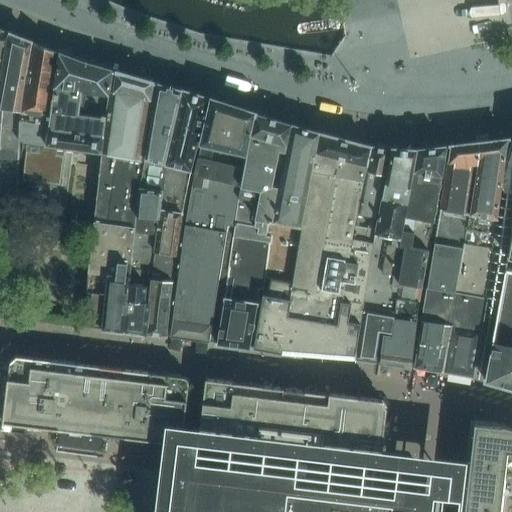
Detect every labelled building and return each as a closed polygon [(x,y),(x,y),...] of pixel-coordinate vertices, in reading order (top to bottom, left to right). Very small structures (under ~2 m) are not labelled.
[(0,75),(8,32),(0,28),(0,75)] [(0,200),(10,201),(18,202),(18,180),(19,150),(18,149),(18,148),(19,141),(19,140),(20,120),(20,110),(21,97),(30,41),(9,32),(0,84),(0,200)] [(19,140),(19,141),(27,142),(45,144),(58,52),(32,41),(22,97),(21,110),(20,113),(20,120),(19,140)] [(27,142),(22,181),(38,183),(61,187),(66,148),(96,152),(101,153),(104,153),(111,108),(116,71),(109,69),(83,61),(59,53),(46,144),(45,144),(27,142)] [(101,153),(94,226),(134,231),(139,186),(144,158),(158,83),(153,83),(153,81),(116,71),(111,108),(104,153),(101,153)] [(134,231),(156,234),(159,208),(161,188),(165,164),(182,90),(158,83),(144,158),(139,186),(134,231)] [(159,208),(156,234),(154,251),(176,254),(179,235),(182,213),(191,168),(201,131),(208,98),(182,90),(165,164),(161,188),(159,208)] [(233,221),(235,222),(240,186),(255,113),(211,99),(211,101),(193,180),(188,207),(187,214),(233,221)] [(240,186),(235,222),(233,236),(270,242),(271,236),(266,236),(268,222),(272,223),(287,146),(291,124),(255,113),(240,186)] [(273,223),(272,223),(268,222),(266,236),(271,236),(270,242),(267,267),(265,277),(270,277),(292,281),(295,266),(302,228),(300,227),(318,132),(292,125),(273,223)] [(319,133),(302,228),(295,266),(292,281),(270,277),(267,294),(263,293),(261,301),(256,338),(254,348),(280,352),(355,358),(356,348),(373,242),(372,241),(352,238),(355,225),(357,214),(366,171),(371,146),(319,133)] [(456,292),(477,296),(486,297),(493,247),(491,247),(496,217),(498,218),(504,170),(505,164),(509,139),(479,142),(456,292)] [(456,292),(479,142),(450,145),(451,146),(441,209),(435,244),(428,288),(456,292)] [(418,149),(401,239),(399,247),(391,245),(392,237),(373,234),(372,241),(373,242),(356,348),(355,358),(355,359),(378,362),(379,362),(382,333),(391,334),(393,317),(417,320),(419,301),(422,286),(434,221),(446,146),(445,146),(419,149),(418,149)] [(391,148),(371,147),(366,171),(357,214),(368,215),(366,227),(355,225),(352,238),(372,241),(373,234),(391,148)] [(401,239),(418,149),(417,149),(391,148),(373,234),(392,237),(401,239)] [(233,221),(187,214),(185,227),(172,322),(170,336),(176,337),(208,342),(228,225),(229,223),(231,222),(233,221)] [(233,236),(235,222),(233,221),(231,222),(229,223),(228,225),(208,342),(217,343),(231,253),(233,236)] [(134,231),(94,226),(86,315),(85,323),(84,326),(123,331),(123,330),(134,231)] [(146,333),(152,273),(154,251),(156,234),(134,231),(123,330),(146,333)] [(267,267),(270,242),(233,236),(231,253),(217,343),(250,347),(251,337),(257,301),(261,301),(263,293),(265,277),(267,267)] [(176,254),(154,251),(152,273),(174,276),(176,254)] [(511,269),(505,269),(505,271),(507,271),(494,340),(492,340),(491,346),(485,379),(511,387),(511,269)] [(174,276),(152,273),(146,333),(166,336),(174,276)] [(479,340),(486,298),(486,297),(477,296),(456,292),(428,288),(422,320),(450,324),(450,331),(442,371),(473,377),(478,344),(479,340)] [(411,366),(417,320),(393,317),(391,334),(382,333),(379,362),(411,366)] [(444,361),(450,331),(450,324),(422,320),(415,366),(415,367),(442,371),(444,361)] [(182,443),(189,383),(189,382),(189,381),(188,380),(188,379),(187,379),(186,377),(185,377),(184,376),(183,376),(123,369),(123,368),(100,366),(100,365),(16,355),(10,361),(2,421),(182,443)] [(206,446),(238,450),(376,466),(379,466),(386,407),(381,399),(358,396),(329,393),(305,390),(234,382),(234,381),(206,378),(199,436),(206,446)] [(511,511),(511,426),(502,423),(502,425),(474,422),(465,500),(463,511),(511,511)] [(373,489),(376,466),(238,450),(235,472),(216,470),(210,511),(438,511),(440,497),(373,489)]
